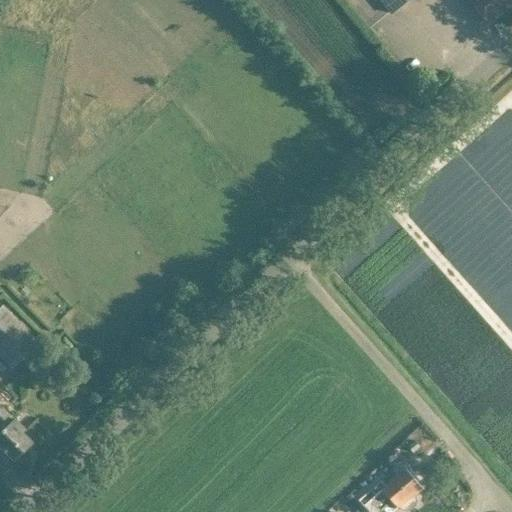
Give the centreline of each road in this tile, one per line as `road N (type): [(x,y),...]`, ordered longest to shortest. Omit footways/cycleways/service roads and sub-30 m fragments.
road 1 (unclassified): [(31,511),(511,61)]
road 2 (unknown): [(297,259),(511,496)]
